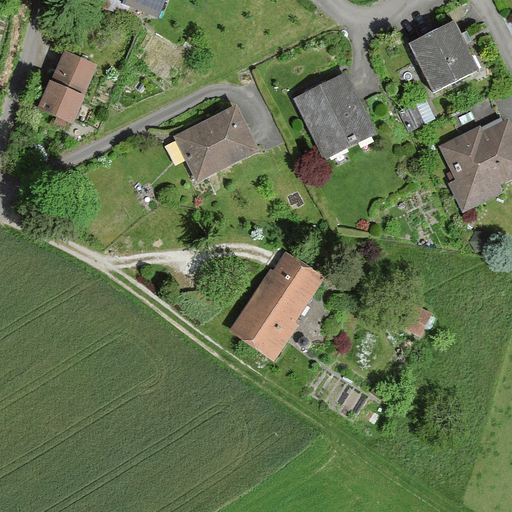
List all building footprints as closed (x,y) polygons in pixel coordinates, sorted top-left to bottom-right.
[(129,0),(125,10),(158,23),(167,0),(129,0)] [(409,52),(436,100),(483,74),(456,26),(409,52)] [(97,71),(64,58),(40,116),(78,132),(89,105),(84,103),(97,71)] [(329,167),(381,140),(348,79),(296,106),(329,167)] [(198,187),(261,156),(240,114),(177,145),(198,187)] [(511,184),(511,125),(511,124),(486,136),(483,129),(441,149),(457,183),(450,186),(463,215),(505,195),(503,189),(511,184)] [(299,326),(328,284),(289,257),(235,335),(279,366),(305,330),(299,326)]
